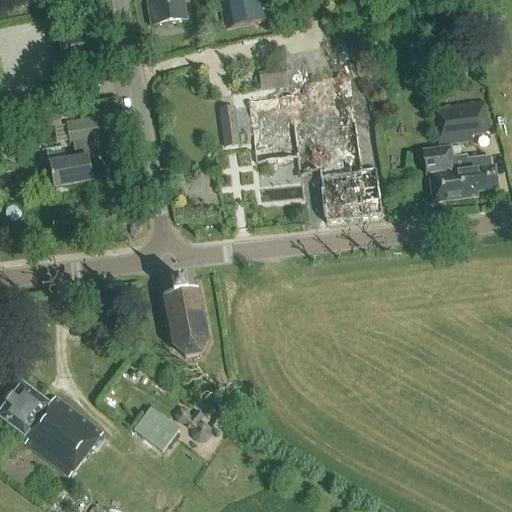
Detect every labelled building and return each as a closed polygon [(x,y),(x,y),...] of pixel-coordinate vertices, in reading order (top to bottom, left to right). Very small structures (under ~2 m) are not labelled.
[(182,0),(146,0),(151,27),(186,22),(182,0)] [(217,0),(225,32),(277,21),(272,0),(217,0)] [(80,61),(82,74),(103,70),(97,33),(58,39),(62,64),(80,61)] [(268,96),(295,94),(294,73),(267,74),(268,96)] [(327,226),(382,219),(375,172),(361,174),(350,90),(249,104),(258,166),(298,161),(300,177),(320,176),(327,226)] [(473,138),(489,136),(483,105),(433,111),(438,148),(474,143),(473,138)] [(238,147),(234,109),(219,111),(224,149),(238,147)] [(92,172),(86,144),(100,142),(96,120),(67,125),(71,147),(73,147),(76,162),(49,167),(54,192),(86,186),(87,191),(111,186),(108,169),(92,172)] [(474,194),(496,191),(491,158),(468,161),(467,158),(453,160),(452,150),(423,154),(426,179),(431,178),(435,205),(475,199),(474,194)] [(223,191),(218,168),(188,174),(193,198),(223,191)] [(200,357),(208,343),(198,293),(188,295),(185,282),(172,285),(174,299),(164,299),(173,349),(186,360),(200,357)] [(71,481),(104,438),(56,401),(51,408),(23,387),(13,399),(12,398),(6,406),(8,406),(0,416),(0,419),(26,439),(23,444),(71,481)] [(170,425),(152,448),(162,455),(179,432),(170,425)] [(231,485),(243,478),(233,461),(222,467),(231,485)]
